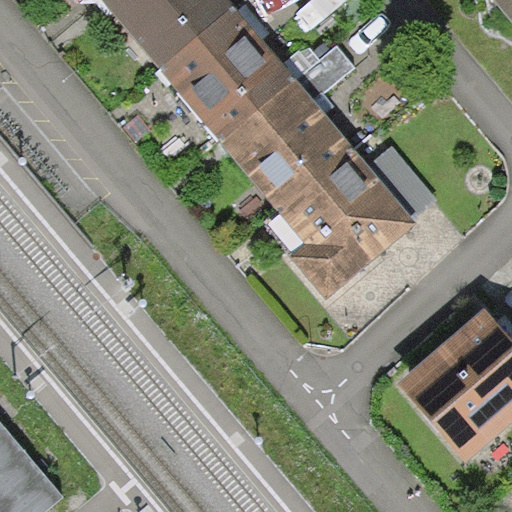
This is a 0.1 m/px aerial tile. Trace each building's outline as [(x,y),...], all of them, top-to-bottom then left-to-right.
[(231,0),(104,0),(165,72),(240,10),(231,0)] [(227,148),(303,86),(240,10),(165,72),(227,148)] [(276,208),(352,145),(303,86),(227,148),(276,208)] [(327,299),(418,224),(413,218),(369,166),(352,145),(276,208),(307,246),(293,258),(327,299)] [(393,146),(369,166),(413,218),(437,198),(393,146)] [(401,376),(465,456),(511,418),(511,338),(488,308),(401,376)] [(0,511),(46,511),(62,499),(0,422),(0,511)]
